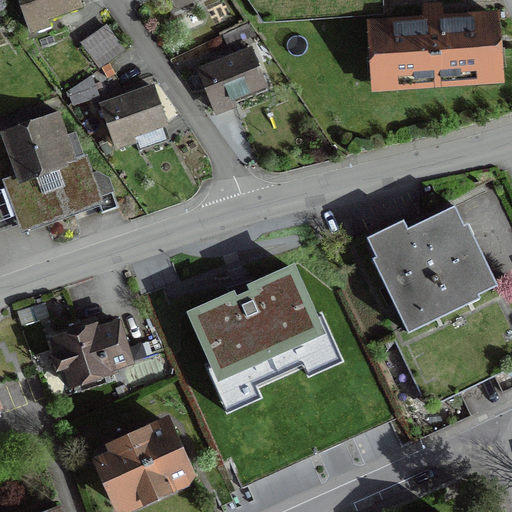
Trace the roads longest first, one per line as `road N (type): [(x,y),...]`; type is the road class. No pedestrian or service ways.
road 1 (residential): [(243,210),(511,142)]
road 2 (residential): [(0,292),(243,210)]
road 3 (residential): [(109,0),(219,149),(243,210)]
road 4 (residential): [(306,511),(497,429)]
